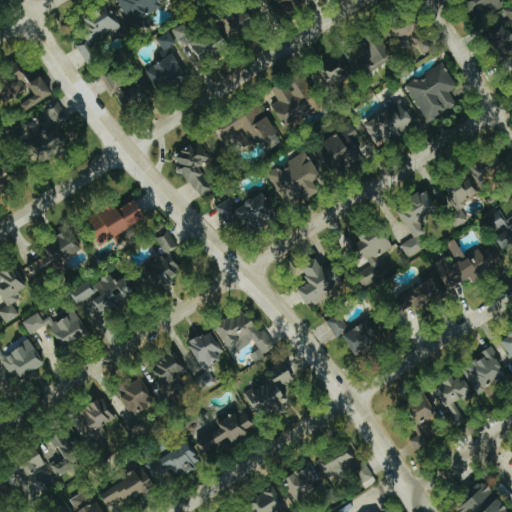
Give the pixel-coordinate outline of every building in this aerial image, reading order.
[(162,10),(157,0),(117,0),(128,25),(162,10)] [(279,11),(298,4),(296,0),(276,0),(275,1),(279,11)] [(503,5),(500,0),(473,0),(466,4),(476,21),(503,5)] [(238,37),(257,26),(243,3),(231,11),(225,15),(238,37)] [(504,57),(511,51),(511,32),(511,31),(511,30),(511,7),(504,13),(509,19),(488,33),(504,57)] [(88,63),(98,55),(92,48),(120,26),(107,8),(86,24),(92,31),(74,45),(88,63)] [(414,44),(423,55),(433,47),(410,16),(389,32),(397,42),(401,38),(409,48),(414,44)] [(177,43),(192,37),(186,23),(172,30),(177,43)] [(229,48),(220,28),(192,41),(201,61),(229,48)] [(350,63),(357,76),(392,58),(378,32),(359,43),(366,54),(350,63)] [(145,69),(157,93),(187,79),(176,54),(145,69)] [(337,56),(317,69),(330,91),(351,78),(337,56)] [(426,122),(456,106),(448,91),(456,88),(444,65),(406,85),(426,122)] [(102,75),(123,112),(154,94),(144,77),(129,86),(118,66),(102,75)] [(53,93),(41,77),(31,84),(22,71),(0,86),(11,102),(17,98),(26,112),(53,93)] [(272,105),(285,128),(322,106),(304,76),(288,85),(288,84),(274,92),(279,101),(272,105)] [(366,123),(376,145),(420,124),(407,98),(390,106),(392,110),(366,123)] [(40,133),(67,118),(58,102),(43,110),(46,115),(34,121),(40,133)] [(223,130),(229,138),(232,136),(246,154),(277,129),(257,103),(223,130)] [(316,146),(331,173),(369,151),(353,125),(316,146)] [(59,128),(27,145),(38,166),(70,149),(59,128)] [(199,197),(212,189),(198,167),(211,158),(198,139),(172,156),(199,197)] [(321,177),(307,152),(268,174),(285,204),(302,194),(305,200),(320,192),(314,181),(321,177)] [(507,174),(495,152),(468,166),(480,188),(507,174)] [(0,191),(15,182),(1,158),(0,158),(0,191)] [(478,195),(468,174),(445,184),(454,205),(478,195)] [(215,207),(232,235),(253,223),(257,231),(278,218),(263,192),(235,209),(229,199),(215,207)] [(406,258),(425,248),(418,236),(425,233),(418,221),(437,210),(428,193),(397,211),(412,238),(399,245),(406,258)] [(88,221),(99,244),(148,221),(137,198),(88,221)] [(511,216),(503,221),(499,211),(484,218),(499,250),(511,243),(511,216)] [(374,258),(392,247),(381,228),(351,247),(372,280),(383,273),(374,258)] [(82,255),(72,233),(48,244),(52,253),(26,265),(33,279),(82,255)] [(171,251),(177,248),(170,234),(158,239),(166,256),(140,268),(150,291),(182,276),(171,251)] [(433,264),(450,293),(502,261),(493,247),(485,252),(481,246),(465,256),(455,239),(444,245),(449,254),(433,264)] [(0,296),(5,307),(0,309),(0,316),(4,323),(17,316),(9,300),(27,291),(13,266),(0,273),(0,296)] [(310,286),(300,290),(307,307),(338,294),(336,289),(345,285),(337,266),(324,271),(322,266),(305,273),(310,286)] [(139,295),(129,276),(115,283),(111,275),(93,283),(100,296),(91,301),(98,315),(139,295)] [(446,298),(435,277),(395,297),(402,312),(416,305),(419,311),(446,298)] [(78,303),(94,295),(89,283),(73,291),(78,303)] [(22,321),(28,334),(49,325),(60,349),(87,337),(75,311),(53,321),(51,316),(41,321),(37,314),(22,321)] [(275,347),(264,330),(259,332),(246,312),(234,321),(231,317),(215,328),(233,355),(254,341),(263,355),(275,347)] [(349,332),(339,314),(326,321),(335,339),(349,332)] [(355,354),(379,339),(368,320),(343,335),(355,354)] [(219,352),(213,333),(190,340),(200,371),(219,364),(216,353),(219,352)] [(511,357),(511,336),(502,342),(511,358),(511,357)] [(42,365),(30,342),(0,356),(0,358),(8,376),(17,371),(19,376),(42,365)] [(474,391),(506,379),(494,347),(479,353),(482,361),(465,368),(474,391)] [(179,394),(174,380),(184,375),(176,356),(153,365),(167,399),(179,394)] [(289,401),(281,388),(295,380),(284,361),(267,371),(271,377),(258,385),(259,385),(244,394),(258,418),(289,401)] [(453,403),(472,391),(462,375),(434,392),(456,427),(465,421),(453,403)] [(119,390),(133,419),(124,424),(131,436),(148,427),(140,412),(154,405),(141,379),(119,390)] [(89,442),(101,438),(97,427),(112,421),(104,401),(77,412),(89,442)] [(413,408),(427,442),(445,435),(430,401),(413,408)] [(196,443),(204,457),(230,442),(231,444),(256,430),(241,404),(215,420),(220,429),(196,443)] [(48,465),(57,479),(88,460),(72,435),(67,438),(63,431),(50,439),(60,457),(48,465)] [(414,451),(427,447),(422,432),(409,436),(414,451)] [(148,467),(156,479),(171,470),(177,479),(194,468),(191,465),(199,460),(187,441),(148,467)] [(343,443),(316,462),(329,479),(355,459),(343,443)] [(18,480),(46,469),(39,452),(11,463),(18,480)] [(361,491),(376,483),(367,466),(352,473),(361,491)] [(284,482),(297,503),(321,489),(309,467),(284,482)] [(153,486),(144,469),(99,493),(108,510),(153,486)] [(0,511),(1,511),(0,509),(0,501),(11,496),(3,478),(0,478),(0,511)] [(511,511),(511,510),(489,479),(466,495),(471,503),(458,511),(511,511)] [(274,511),(286,503),(273,486),(249,504),(255,511),(274,511)] [(67,500),(73,511),(102,511),(91,488),(67,500)]
